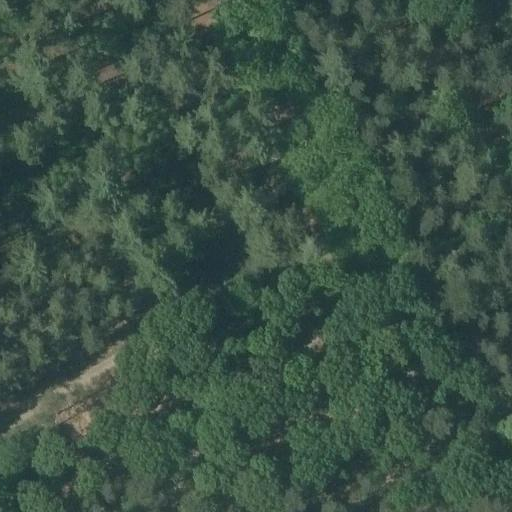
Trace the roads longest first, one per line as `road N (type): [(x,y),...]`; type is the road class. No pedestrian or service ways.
road 1 (track): [(511,406),(376,265),(227,0)]
road 2 (track): [(0,426),(188,304),(242,240),(277,155),(269,67)]
road 3 (track): [(0,126),(102,77),(210,39),(255,44),(335,0)]
road 4 (track): [(131,511),(376,265)]
